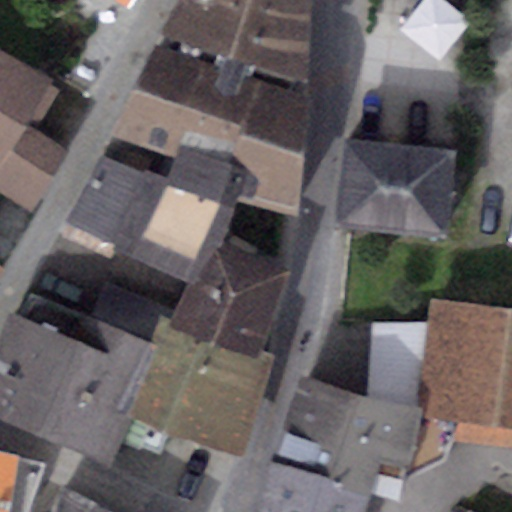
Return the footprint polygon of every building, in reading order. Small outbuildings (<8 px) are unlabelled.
[(308,0),(180,0),(161,31),(177,36),(171,49),(156,43),(113,133),(174,152),(166,176),(237,196),(294,211),(307,95),(270,82),(273,70),(304,79),(308,0)] [(49,80),(0,51),(0,189),(33,210),(69,148),(25,123),(49,80)] [(462,152),(343,141),(336,224),(454,235),(462,152)] [(102,146),(63,218),(111,244),(144,165),(102,146)] [(222,241),(237,196),(166,176),(144,165),(111,244),(193,285),(216,239),(222,241)] [(222,241),(216,239),(193,285),(174,324),(257,357),(286,272),(222,241)] [(104,278),(87,318),(150,345),(162,318),(168,305),(104,278)] [(87,318),(24,293),(0,342),(0,414),(107,459),(125,412),(240,457),(266,365),(257,357),(174,324),(162,318),(150,345),(87,318)] [(511,308),(427,298),(424,321),(417,407),(454,417),(449,440),(511,445),(511,308)] [(365,396),(296,374),(273,458),(366,488),(400,499),(409,476),(445,460),(449,440),(454,417),(417,407),(424,321),(372,320),(365,396)] [(33,511),(46,464),(0,452),(0,511),(33,511)] [(359,511),(366,488),(273,458),(255,511),(359,511)] [(108,511),(61,486),(51,511),(108,511)]
